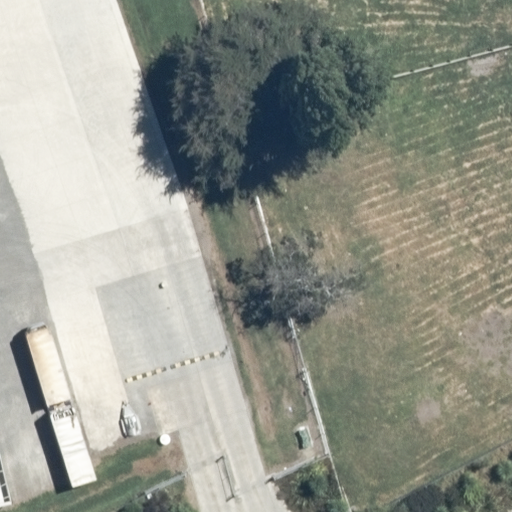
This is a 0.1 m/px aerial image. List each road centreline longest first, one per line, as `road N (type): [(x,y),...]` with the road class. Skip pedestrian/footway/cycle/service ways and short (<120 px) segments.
road 1 (unknown): [(236,511),(188,383),(98,197)]
road 2 (unknown): [(98,197),(2,0)]
